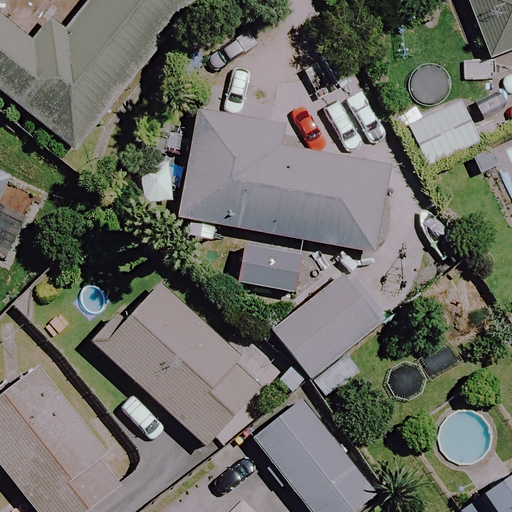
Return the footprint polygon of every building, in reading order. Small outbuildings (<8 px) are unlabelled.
[(203,0),(100,0),(71,36),(56,24),(36,49),(0,18),(0,89),(75,153),(203,0)] [(511,0),(465,0),(491,67),(511,58),(511,0)] [(479,147),(460,105),(409,127),(427,169),(479,147)] [(282,130),(198,115),(178,221),(377,258),(393,173),(278,151),(282,130)] [(0,262),(4,264),(23,226),(0,214),(0,197),(7,184),(0,180),(0,262)] [(383,325),(343,278),(274,337),(314,383),(383,325)] [(263,392),(159,296),(127,331),(118,324),(96,349),(208,452),(263,392)] [(90,511),(126,485),(39,373),(0,403),(0,467),(34,511),(90,511)] [(357,511),(378,496),(306,407),(256,447),(308,511),(357,511)] [(511,511),(511,480),(466,511),(511,511)]
